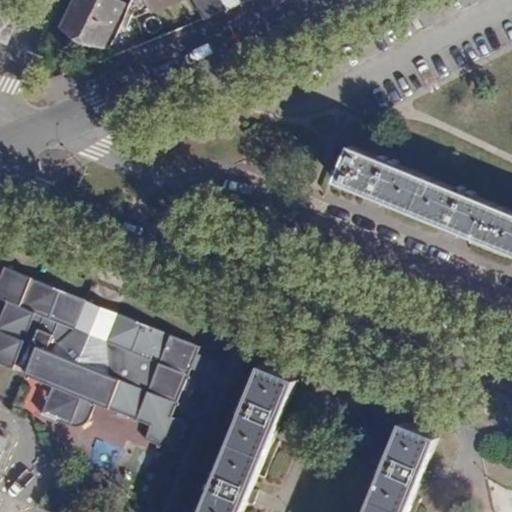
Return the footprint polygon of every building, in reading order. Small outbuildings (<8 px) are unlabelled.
[(0,0),(0,41),(8,44),(20,5),(3,0),(0,0)] [(123,1),(120,0),(75,0),(63,27),(104,44),(123,1)] [(132,0),(130,7),(136,19),(177,0),(193,0),(203,20),(225,10),(220,0),(132,0)] [(238,0),(220,0),(225,10),(240,3),(238,0)] [(511,210),(357,146),(345,180),(374,192),(457,226),(511,248),(511,210)] [(102,302),(45,280),(35,304),(23,300),(0,355),(0,358),(24,369),(29,367),(39,372),(39,377),(64,385),(56,403),(63,424),(82,431),(91,431),(96,431),(100,427),(109,410),(160,431),(155,445),(185,458),(197,425),(184,420),(203,372),(226,380),(232,365),(210,356),(213,348),(128,314),(125,322),(98,312),(102,302)] [(243,511),(297,380),(263,366),(204,511),(243,511)] [(408,511),(439,438),(403,423),(366,511),(408,511)] [(0,464),(11,437),(0,432),(0,464)]
